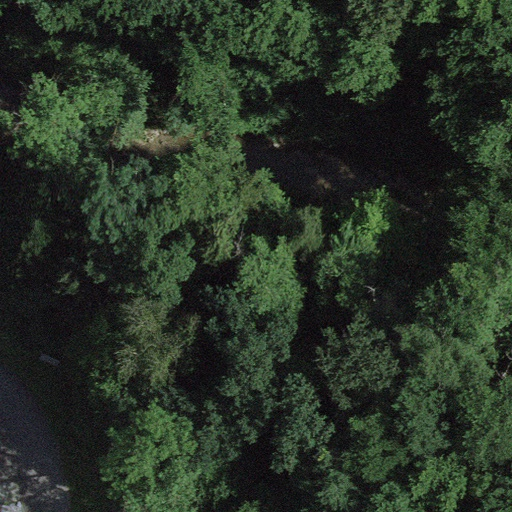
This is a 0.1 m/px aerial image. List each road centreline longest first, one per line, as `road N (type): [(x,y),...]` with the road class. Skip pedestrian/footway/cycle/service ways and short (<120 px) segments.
road 1 (track): [(0,390),(40,319),(0,281)]
road 2 (residential): [(52,511),(33,441),(0,391)]
